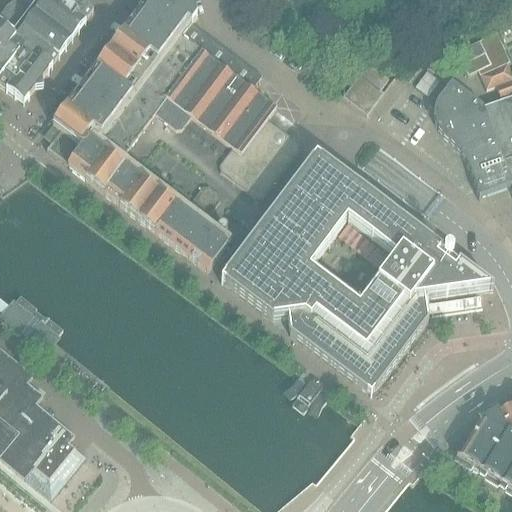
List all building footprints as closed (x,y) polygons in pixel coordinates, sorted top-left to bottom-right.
[(0,89),(14,100),(17,100),(85,10),(85,9),(77,0),(18,0),(6,10),(0,16),(0,89)] [(46,153),(34,169),(302,373),(300,376),(297,381),(292,387),(282,395),(289,403),(299,395),(300,395),(292,406),(303,415),(311,404),(312,405),(307,417),(317,421),(321,410),(326,403),(330,398),(332,395),(358,415),(378,389),(428,324),(478,258),(428,219),(435,210),(443,199),(322,107),(302,103),(194,22),(172,4),(167,10),(159,4),(156,7),(153,11),(145,22),(46,153)] [(471,47),(456,54),(461,62),(461,63),(482,52),(478,44),(471,47)] [(482,52),(461,63),(469,77),(490,65),(482,52)] [(486,93),(511,83),(511,78),(506,64),(478,74),(486,93)] [(380,92),(388,81),(368,66),(343,98),(367,116),(383,94),(380,92)] [(511,83),(495,90),(499,101),(511,96),(511,83)] [(451,86),(438,102),(437,104),(436,107),(435,110),(434,112),(434,115),(433,118),(434,121),(434,124),(435,127),(437,131),(439,135),(440,136),(443,139),(444,141),(447,143),(449,144),(451,147),(456,152),(460,157),(462,160),(466,166),(467,169),(469,172),(471,178),(473,184),(474,187),(476,193),(477,196),(478,202),(479,201),(479,200),(482,208),(491,205),(511,199),(511,96),(499,101),(490,105),(487,107),(483,109),(482,109),(482,110),(451,86)] [(48,352),(62,333),(46,320),(45,321),(35,313),(36,312),(20,298),(5,317),(22,331),(24,328),(33,335),(31,338),(48,352)] [(0,457),(19,472),(55,501),(57,498),(86,461),(74,452),(67,446),(73,439),(72,438),(71,439),(64,434),(65,433),(57,426),(56,427),(49,421),(50,420),(41,413),(40,414),(34,408),(41,399),(40,398),(39,399),(32,393),(33,392),(26,386),(32,379),(31,378),(30,379),(23,374),(24,373),(15,365),(14,367),(7,361),(8,360),(0,353),(0,457)] [(511,409),(501,416),(511,436),(511,409)] [(480,426),(458,460),(461,462),(511,494),(511,445),(508,443),(511,439),(511,436),(501,416),(496,418),(480,426)]
